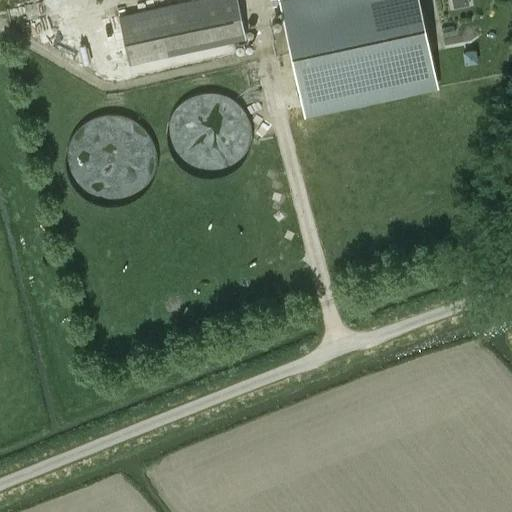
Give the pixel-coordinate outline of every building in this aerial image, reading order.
[(246,38),(237,0),(196,0),(118,17),(129,64),(246,38)] [(278,0),(304,113),(436,84),(418,0),(451,0),(453,8),(470,4),(469,0),(278,0)] [(90,29),(81,26),(72,57),(81,60),(90,29)] [(245,109),(196,88),(173,141),(237,169),(256,125),(241,119),(245,109)] [(85,120),(85,173),(98,173),(98,190),(147,190),(148,121),(85,120)]
